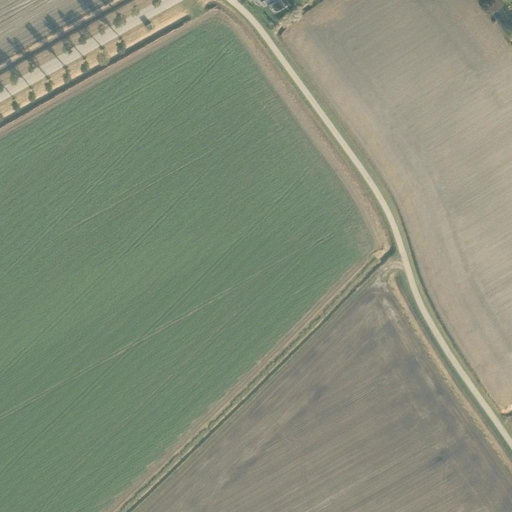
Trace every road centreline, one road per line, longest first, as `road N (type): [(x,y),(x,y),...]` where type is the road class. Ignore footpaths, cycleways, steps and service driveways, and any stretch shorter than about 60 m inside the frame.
road 1 (unclassified): [(511,448),(426,322),(374,189),(233,0)]
road 2 (tertiary): [(0,95),(165,0)]
